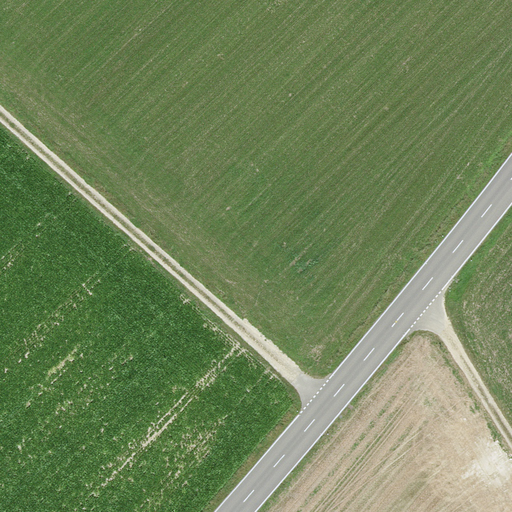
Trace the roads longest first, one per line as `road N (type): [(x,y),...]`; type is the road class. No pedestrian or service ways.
road 1 (track): [(0,116),(321,410)]
road 2 (secondary): [(234,511),(511,179)]
road 3 (track): [(415,300),(511,451)]
